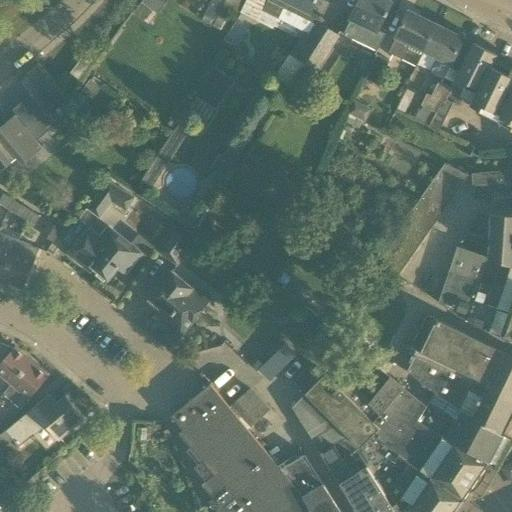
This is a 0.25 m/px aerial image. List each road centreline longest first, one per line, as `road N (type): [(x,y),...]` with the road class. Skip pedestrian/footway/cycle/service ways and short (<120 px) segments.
road 1 (residential): [(126,398),(157,399),(167,378),(153,352),(102,310),(48,272),(21,318)]
road 2 (residential): [(84,511),(74,497),(112,458),(126,398)]
road 3 (residential): [(21,318),(126,398)]
